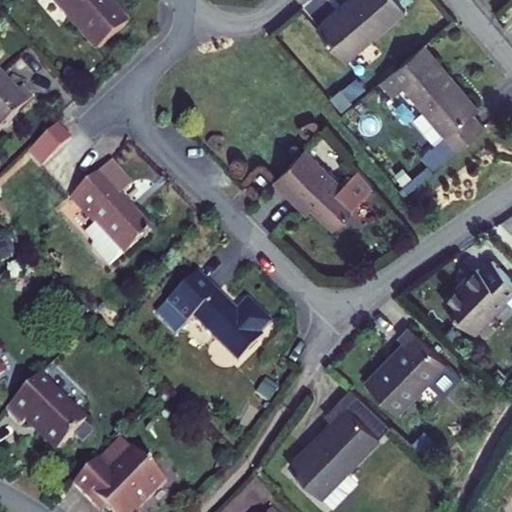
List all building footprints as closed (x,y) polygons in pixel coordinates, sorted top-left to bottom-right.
[(51,0),(97,52),(128,25),(106,0),(51,0)] [(406,12),(395,0),(350,0),(318,28),(347,61),(406,12)] [(474,112),(479,108),(424,43),(382,79),(394,93),(404,84),(426,109),(415,119),(437,144),(449,159),(487,127),(474,112)] [(18,95),(0,76),(0,131),(33,101),(23,90),(18,95)] [(353,100),(342,87),(331,96),(342,109),(353,100)] [(31,150),(45,164),(71,140),(58,126),(31,150)] [(424,155),(436,169),(449,159),(437,144),(424,155)] [(305,149),(280,174),(275,179),(294,199),(299,194),(312,208),(335,230),(361,204),(347,190),(305,149)] [(31,150),(28,153),(41,167),(45,164),(31,150)] [(129,187),(109,165),(70,201),(86,218),(79,225),(81,227),(78,230),(86,239),(86,245),(94,253),(107,241),(123,258),(151,232),(119,197),(129,187)] [(268,181),(261,174),(255,178),(263,187),(268,181)] [(361,176),(347,190),(361,204),(375,190),(361,176)] [(299,194),(294,199),(308,212),(312,208),(299,194)] [(0,243),(0,261),(11,257),(10,255),(15,253),(10,240),(0,243)] [(508,299),(511,294),(511,278),(493,261),(482,272),(478,268),(445,302),(476,332),(508,299)] [(250,305),(238,316),(236,319),(231,314),(233,311),(198,275),(164,308),(184,329),(194,319),(238,364),(262,341),(259,338),(271,326),(250,305)] [(447,363),(410,327),(400,337),(406,343),(367,382),(398,413),(431,380),(447,363)] [(461,377),(447,363),(431,380),(445,394),(461,377)] [(43,376),(10,412),(25,426),(32,419),(44,431),(43,435),(61,452),(72,440),(77,441),(76,435),(88,424),(76,412),(78,409),(43,376)] [(322,498),(392,428),(353,390),(328,415),(335,422),(291,466),(322,498)] [(114,473),(136,450),(123,437),(101,461),(114,473)] [(101,461),(76,485),(97,506),(102,503),(111,511),(143,511),(142,511),(170,482),(136,450),(114,473),(101,461)] [(325,499),(333,507),(355,484),(347,476),(325,499)]
